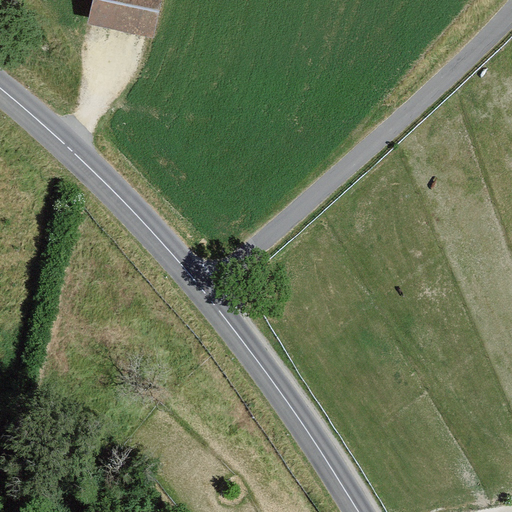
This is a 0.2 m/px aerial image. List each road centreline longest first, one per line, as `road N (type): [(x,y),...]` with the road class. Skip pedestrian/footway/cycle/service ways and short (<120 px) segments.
road 1 (unclassified): [(511,0),(205,290)]
road 2 (tertiary): [(0,94),(205,290)]
road 3 (tertiary): [(205,290),(353,511)]
